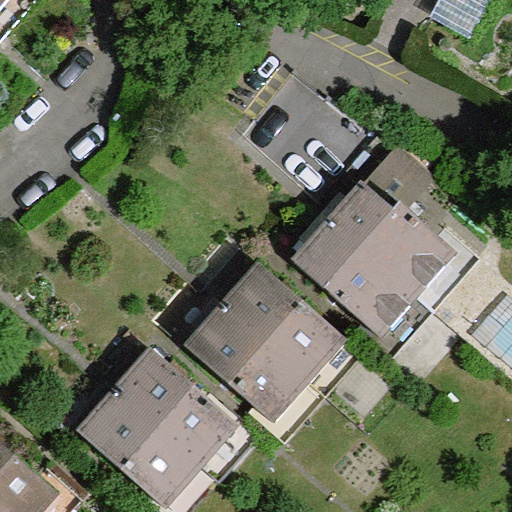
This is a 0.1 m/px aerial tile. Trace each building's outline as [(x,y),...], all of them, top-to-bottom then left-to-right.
[(0,0),(0,9),(8,0),(0,0)] [(400,145),(373,173),(409,207),(436,179),(400,145)] [(394,211),(365,184),(350,201),(331,222),(417,298),(456,252),(401,204),(394,211)] [(380,338),(417,298),(331,222),(315,240),(295,263),(380,338)] [(346,342),(261,267),(243,287),(225,308),(310,384),(346,342)] [(274,424),(310,384),(225,308),(208,326),(188,349),(274,424)] [(238,427),(153,352),(135,372),(117,393),(202,469),(238,427)] [(166,510),(202,469),(117,393),(100,411),(80,435),(166,510)] [(44,511),(59,495),(0,443),(0,511),(44,511)]
